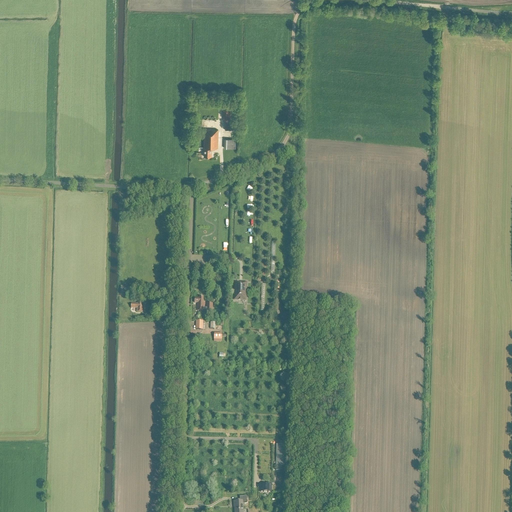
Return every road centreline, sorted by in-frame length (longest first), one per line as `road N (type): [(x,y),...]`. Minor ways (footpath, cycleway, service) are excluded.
road 1 (unclassified): [(181,511),(191,187)]
road 2 (unclassified): [(191,187),(283,144),(293,23),(314,0)]
road 3 (unclassified): [(191,187),(0,180)]
road 4 (unclassified): [(375,0),(502,12)]
